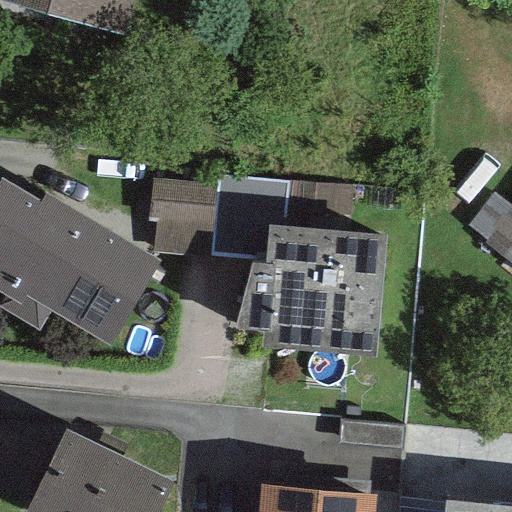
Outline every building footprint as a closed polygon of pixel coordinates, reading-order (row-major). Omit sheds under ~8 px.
[(11,0),(123,29),(130,0),(11,0)] [(159,255),(45,187),(40,196),(2,173),(0,176),(0,286),(5,290),(0,298),(0,301),(38,325),(50,304),(109,339),(159,255)] [(216,183),(210,254),(251,257),(252,254),(264,255),(268,218),(283,219),(286,181),(217,175),(216,183)] [(156,215),(153,249),(210,254),(216,183),(152,177),(148,214),(156,215)] [(511,208),(485,242),(511,263),(511,208)] [(283,219),(268,218),(264,255),(252,254),(251,257),(233,321),(261,324),(260,339),(374,349),(383,227),(283,219)] [(154,511),(173,473),(66,422),(24,509),(31,511),(154,511)] [(371,511),(373,486),(260,476),(256,511),(371,511)] [(442,511),(511,511),(511,497),(445,490),(442,511)]
